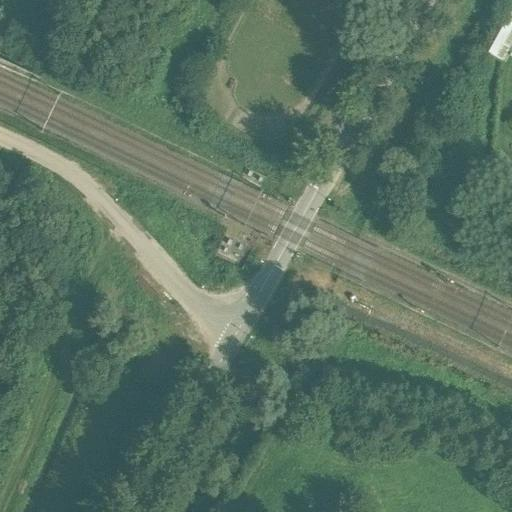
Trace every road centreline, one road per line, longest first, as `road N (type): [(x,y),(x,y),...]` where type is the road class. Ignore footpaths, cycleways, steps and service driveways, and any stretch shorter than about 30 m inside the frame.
road 1 (unclassified): [(238,329),(426,0)]
road 2 (unclassified): [(238,329),(194,300),(57,166),(0,137)]
road 3 (unclassified): [(137,511),(238,329)]
